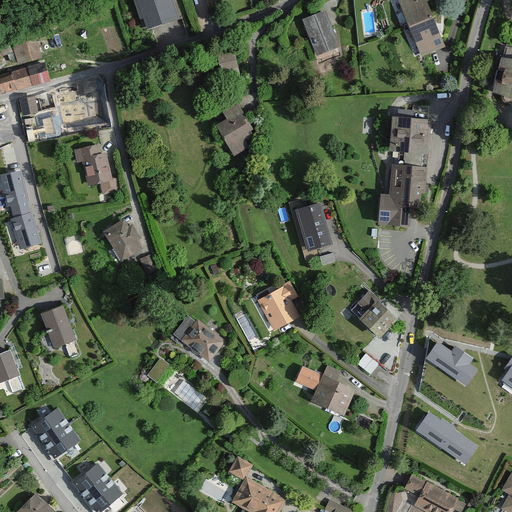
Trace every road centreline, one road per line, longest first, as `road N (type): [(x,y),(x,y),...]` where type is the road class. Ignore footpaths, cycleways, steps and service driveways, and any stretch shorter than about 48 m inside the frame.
road 1 (residential): [(487,0),(370,511)]
road 2 (residential): [(289,0),(0,101)]
road 3 (unknown): [(373,498),(281,451),(212,375)]
road 4 (unknown): [(398,395),(298,324)]
